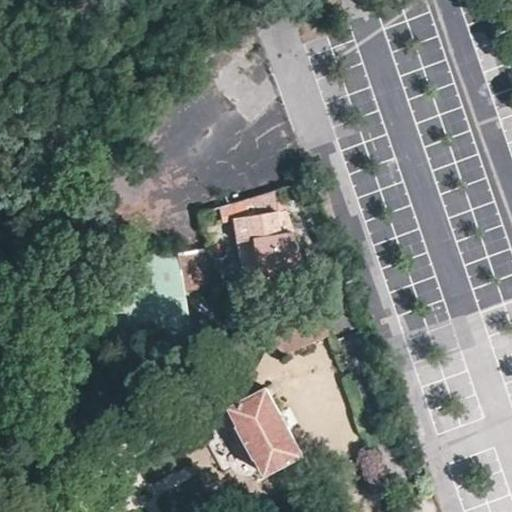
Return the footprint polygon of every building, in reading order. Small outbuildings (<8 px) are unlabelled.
[(308,9),(305,21),(318,23),(320,11),(308,9)] [(275,190),(227,202),(230,214),(280,204),(275,190)] [(285,262),(301,259),(291,231),(282,209),(236,218),(243,267),(258,264),(258,267),(285,262)] [(208,287),(202,244),(127,255),(130,275),(104,280),(113,350),(133,348),(189,340),(183,291),(208,287)] [(289,284),(285,262),(258,267),(258,264),(243,267),(248,292),(289,284)] [(327,331),(317,303),(256,326),(283,348),(327,331)] [(270,400),(233,420),(268,487),(306,468),(270,400)] [(49,492),(44,496),(47,502),(53,499),(49,492)]
